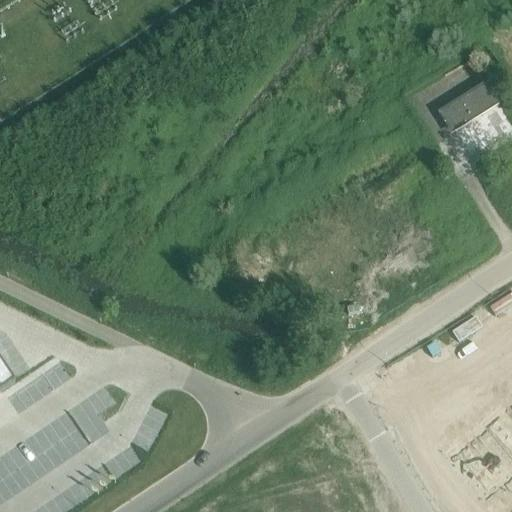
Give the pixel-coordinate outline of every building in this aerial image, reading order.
[(499,106),(486,84),(442,112),(455,133),(499,106)] [(0,394),(15,384),(0,362),(0,394)] [(511,409),(502,419),(511,428),(511,409)] [(511,428),(502,419),(484,437),(511,466),(511,428)] [(511,466),(484,437),(465,454),(503,495),(511,485),(511,466)] [(465,454),(446,472),(483,511),(484,511),(503,495),(465,454)] [(483,511),(446,472),(417,499),(440,511),(483,511)] [(484,511),(511,511),(511,485),(503,495),(484,511)]
